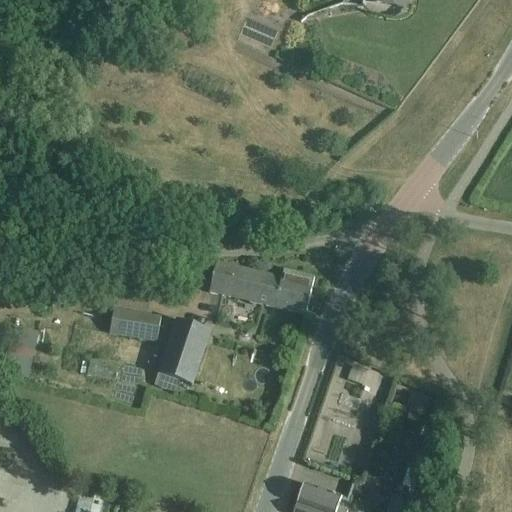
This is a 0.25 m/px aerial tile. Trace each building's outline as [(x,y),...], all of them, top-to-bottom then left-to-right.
[(406,0),(365,0),(365,3),(405,9),(406,0)] [(282,280),(217,264),(210,295),(306,317),(315,279),(283,272),(282,280)] [(114,311),(109,337),(157,345),(161,319),(114,311)] [(101,313),(99,335),(108,336),(111,314),(101,313)] [(154,387),(173,393),(177,383),(192,388),(211,333),(176,322),(154,387)] [(9,372),(31,374),(34,331),(12,330),(9,372)] [(118,369),(90,364),(88,378),(116,383),(118,369)] [(350,366),(345,379),(361,385),(366,372),(350,366)] [(411,393),(405,411),(425,417),(431,399),(411,393)] [(413,491),(419,474),(407,470),(401,487),(413,491)] [(346,511),(347,511),(338,508),(341,499),(303,486),(294,511),(346,511)] [(408,511),(411,502),(410,502),(392,497),(386,511),(408,511)] [(78,500),(75,511),(90,511),(92,503),(78,500)]
